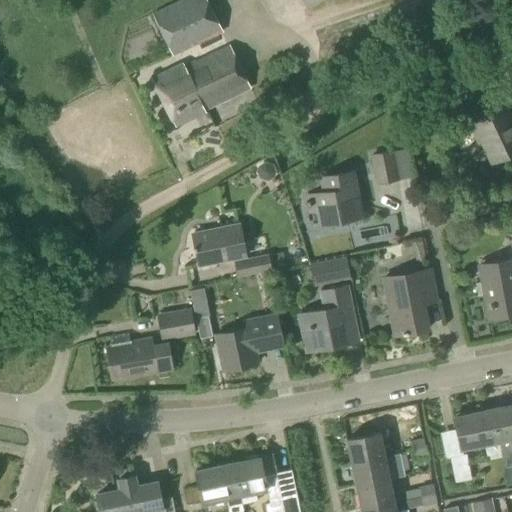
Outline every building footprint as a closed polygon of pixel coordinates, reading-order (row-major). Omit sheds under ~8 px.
[(172,57),(223,33),(206,0),(181,0),(152,14),(172,57)] [(249,89),(227,46),(182,68),(180,64),(151,79),(175,127),(204,113),(204,112),(249,89)] [(511,152),(511,122),(505,108),(469,124),(477,143),(485,139),(495,161),(511,152)] [(375,184),(399,180),(394,150),(370,154),(375,184)] [(307,196),(313,227),(361,217),(352,172),(321,178),(324,193),(307,196)] [(199,266),(245,257),(238,225),(192,234),(199,266)] [(416,263),(426,261),(422,241),(412,243),(416,263)] [(511,314),(511,245),(511,246),(511,251),(511,260),(484,266),(486,281),(475,283),(477,297),(484,296),(489,319),(511,314)] [(286,267),(283,252),(268,255),(268,254),(233,261),(237,278),(286,267)] [(315,288),(350,280),(345,256),(310,264),(315,288)] [(394,336),(427,329),(422,304),(436,302),(429,270),(415,273),(416,278),(384,284),(394,336)] [(326,348),(360,341),(348,284),(318,291),(322,310),(299,315),(305,347),(325,343),(326,348)] [(200,339),(212,336),(201,286),(189,289),(200,339)] [(161,342),(195,336),(190,308),(156,314),(161,342)] [(275,312),(242,319),(244,330),(216,336),(223,371),(256,364),(254,351),(263,349),(264,351),(282,347),(275,312)] [(150,341),(129,345),(127,335),(108,338),(110,348),(107,349),(112,379),(173,369),(168,341),(150,345),(150,341)] [(502,457),(501,457),(503,469),(511,467),(511,451),(510,439),(511,438),(511,405),(479,412),(482,426),(495,424),(502,457)] [(486,460),(501,457),(502,457),(495,424),(482,426),(479,412),(454,417),(460,450),(483,445),(486,460)] [(351,463),(390,455),(388,446),(382,447),(379,433),(346,440),(351,463)] [(423,438),(409,441),(411,451),(425,448),(423,438)] [(428,458),(425,448),(411,451),(412,459),(413,461),(428,458)] [(271,455),(222,466),(225,481),(236,479),(241,505),(242,504),(256,502),(255,493),(266,490),(263,478),(275,475),(271,455)] [(390,455),(351,463),(356,487),(389,480),(386,466),(392,465),(392,463),(390,455)] [(452,471),(468,467),(466,455),(449,458),(452,471)] [(239,511),(243,511),(242,504),(241,505),(236,479),(225,481),(222,466),(195,471),(201,504),(226,499),(227,511),(239,511)] [(468,467),(452,471),(454,483),(471,480),(468,467)] [(291,472),(281,474),(269,494),(271,505),(264,507),(265,511),(299,511),(292,472),(291,472)] [(119,490),(96,495),(99,511),(174,511),(171,497),(159,500),(156,482),(136,487),(134,477),(117,480),(119,490)] [(389,480),(356,487),(361,510),(400,502),(398,492),(392,493),(389,480)] [(421,497),(434,494),(432,484),(419,487),(419,489),(404,492),(406,500),(421,497)] [(434,494),(421,497),(423,507),(437,504),(434,494)] [(481,502),(483,511),(494,511),(492,500),(481,502)] [(400,502),(361,510),(361,511),(397,511),(402,511),(400,502)] [(472,511),(483,511),(481,502),(471,504),(472,511)]
